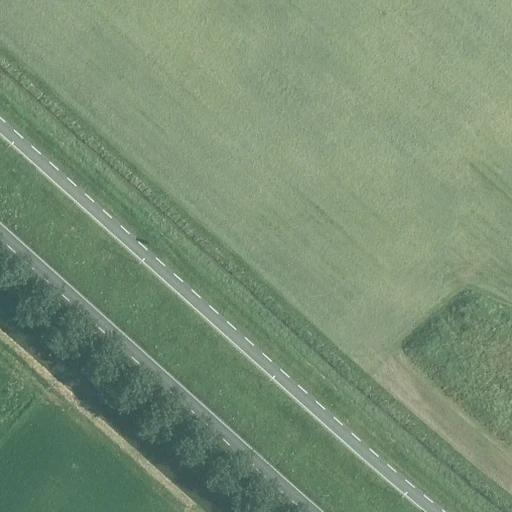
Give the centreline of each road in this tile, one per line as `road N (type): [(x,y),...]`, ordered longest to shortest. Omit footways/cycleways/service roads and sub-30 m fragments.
road 1 (secondary): [(430,511),(0,128)]
road 2 (secondary): [(0,222),(322,511)]
